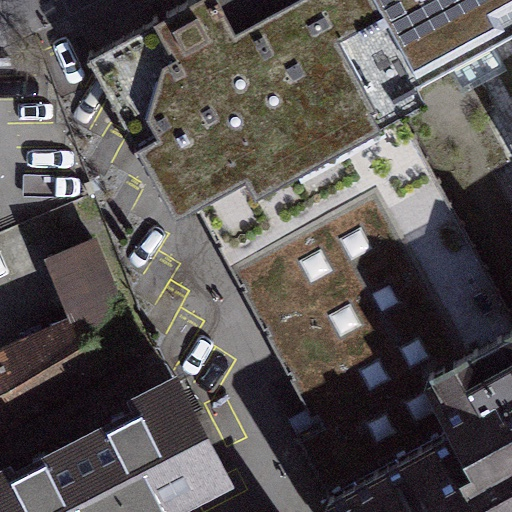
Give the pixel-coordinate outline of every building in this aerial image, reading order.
[(423,79),(380,0),(185,0),(86,54),(173,214),(231,183),(392,96),(423,79)] [(511,0),(380,0),(423,79),(511,30),(511,0)] [(325,507),(327,511),(511,511),(511,316),(392,96),(231,183),(350,406),(313,428),(296,438),(329,497),(325,507)] [(96,241),(42,263),(72,336),(0,364),(0,433),(1,433),(91,367),(85,353),(133,333),(96,241)] [(0,511),(152,511),(221,479),(173,382),(129,403),(135,416),(8,477),(6,472),(0,474),(0,511)]
